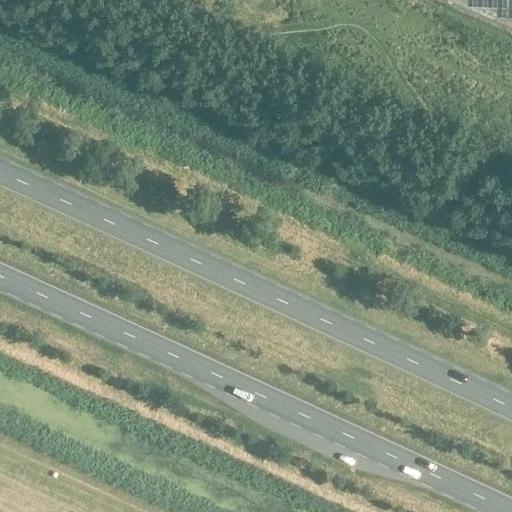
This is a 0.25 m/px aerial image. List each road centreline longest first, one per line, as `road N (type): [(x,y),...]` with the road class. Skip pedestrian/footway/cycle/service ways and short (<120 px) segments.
road 1 (primary): [(511,411),(0,176)]
road 2 (primary): [(0,278),(508,511)]
